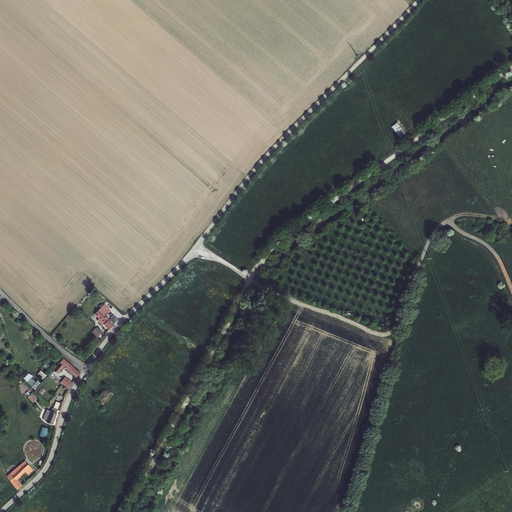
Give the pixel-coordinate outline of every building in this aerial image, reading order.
[(398,122),(393,126),(400,137),(406,133),(398,122)] [(108,306),(103,301),(94,309),(98,314),(95,317),(99,322),(100,321),(108,329),(114,322),(102,312),(108,306)] [(101,324),(97,328),(104,335),(107,331),(101,324)] [(64,359),(52,372),(57,376),(63,369),(74,379),(78,373),(64,359)] [(41,370),(38,374),(44,379),(47,375),(41,370)] [(41,382),(38,379),(36,381),(32,377),(33,375),(30,372),(24,378),(35,389),(41,382)] [(65,379),(61,383),(68,391),(71,385),(65,379)] [(99,401),(102,405),(103,405),(103,404),(106,398),(109,395),(111,393),(112,393),(112,392),(111,392),(107,390),(106,390),(105,390),(103,389),(103,390),(101,392),(100,392),(99,394),(98,395),(99,395),(97,397),(97,398),(98,399),(98,400),(99,401)] [(31,398),(28,401),(32,406),(36,402),(31,398)] [(46,425),(53,427),(59,405),(55,404),(53,410),(50,410),(49,414),(45,413),(43,422),(47,423),(46,425)] [(36,438),(43,440),(46,431),(39,428),(36,438)] [(26,463),(8,478),(17,491),(24,487),(19,481),(26,474),(28,476),(33,471),(26,463)]
